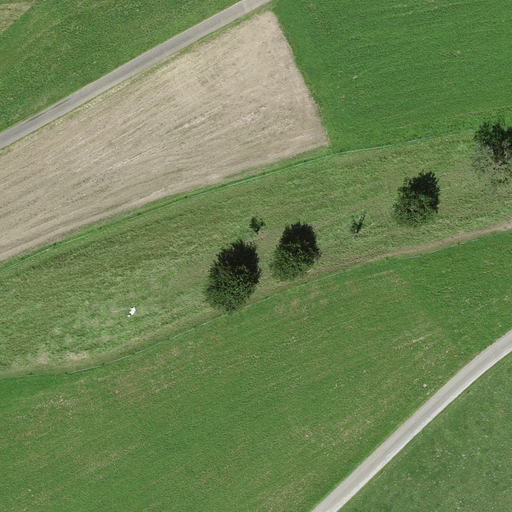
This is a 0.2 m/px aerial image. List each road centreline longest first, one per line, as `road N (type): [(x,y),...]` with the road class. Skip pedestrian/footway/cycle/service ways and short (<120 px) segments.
road 1 (track): [(0,142),(264,0)]
road 2 (unclassified): [(328,511),(511,343)]
